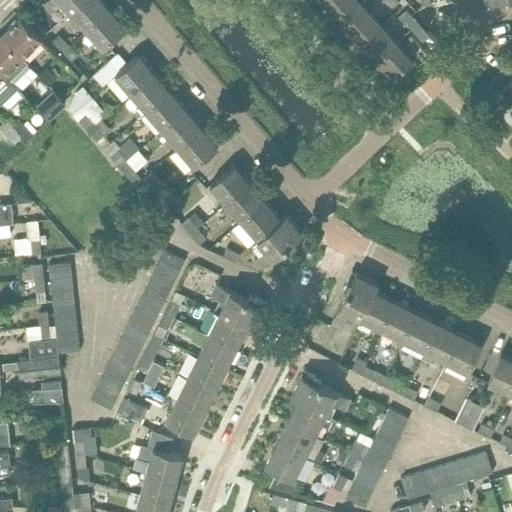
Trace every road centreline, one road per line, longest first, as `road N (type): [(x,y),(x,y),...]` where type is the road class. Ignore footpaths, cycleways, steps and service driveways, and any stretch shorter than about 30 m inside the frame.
road 1 (residential): [(203,511),(340,235)]
road 2 (residential): [(136,0),(309,199)]
road 3 (residential): [(340,235),(511,320)]
road 4 (residential): [(385,129),(272,0)]
road 5 (residential): [(461,0),(470,49),(385,129)]
road 6 (residential): [(110,231),(42,158),(18,149),(0,129)]
